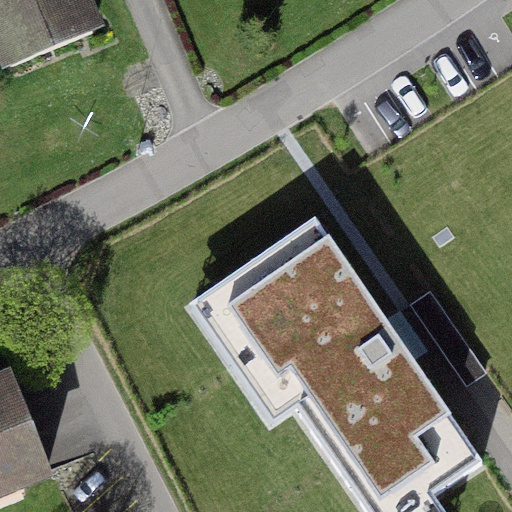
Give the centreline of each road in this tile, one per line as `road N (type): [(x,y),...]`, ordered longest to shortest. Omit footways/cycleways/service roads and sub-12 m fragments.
road 1 (residential): [(442,0),(208,148),(21,245)]
road 2 (residential): [(21,245),(156,511)]
